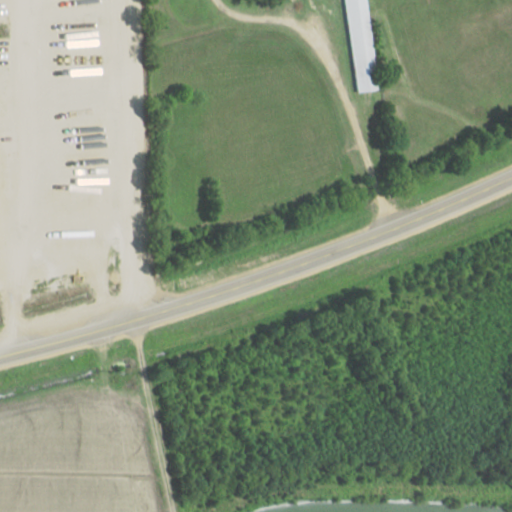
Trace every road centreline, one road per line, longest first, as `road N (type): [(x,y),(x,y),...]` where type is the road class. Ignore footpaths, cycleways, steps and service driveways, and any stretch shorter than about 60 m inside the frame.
road 1 (primary): [(511,174),(136,324),(0,356)]
road 2 (residential): [(136,324),(132,0)]
road 3 (track): [(157,511),(136,385),(136,324)]
road 4 (track): [(203,511),(237,495),(338,484)]
